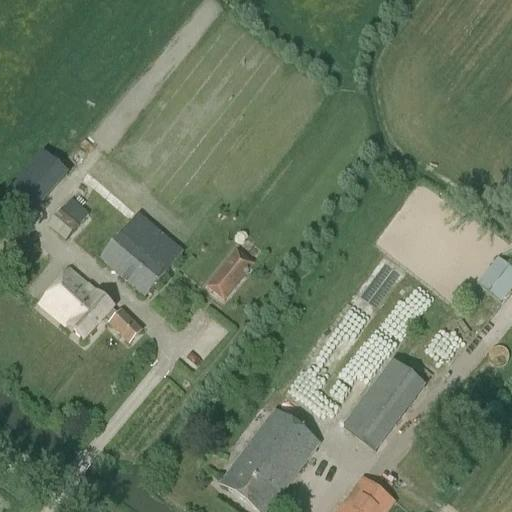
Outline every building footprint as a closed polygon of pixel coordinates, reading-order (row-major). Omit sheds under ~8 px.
[(70,201),(48,228),(65,243),(70,236),(87,216),(70,201)] [(137,217),(99,261),(144,299),(182,254),(137,217)] [(0,280),(32,243),(16,229),(0,247),(0,280)] [(236,252),(206,289),(224,303),(254,267),(236,252)] [(502,304),(511,291),(511,271),(497,259),(477,284),(502,304)] [(71,270),(38,305),(83,342),(113,309),(71,270)] [(5,283),(13,290),(21,281),(12,274),(5,283)] [(109,326),(129,345),(142,332),(121,313),(109,326)] [(385,455),(431,383),(392,359),(347,431),(385,455)] [(220,485),(255,511),(268,511),(319,446),(275,413),(220,485)] [(388,511),(395,504),(363,480),(338,511),(388,511)]
